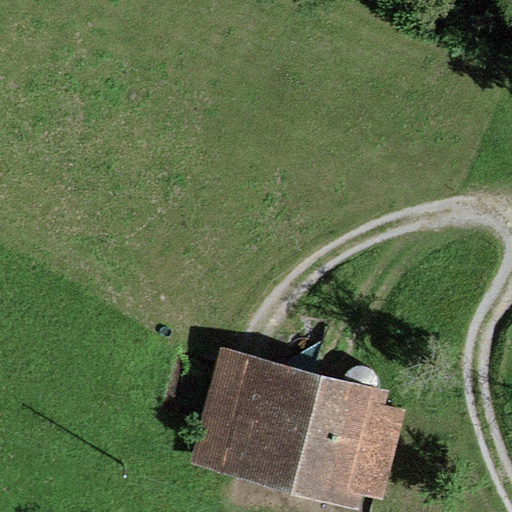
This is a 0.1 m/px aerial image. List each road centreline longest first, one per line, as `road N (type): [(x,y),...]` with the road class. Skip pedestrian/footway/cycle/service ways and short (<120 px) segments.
road 1 (track): [(511,234),(489,188),(395,189),(325,254),(269,292)]
road 2 (track): [(511,450),(494,417),(511,274)]
